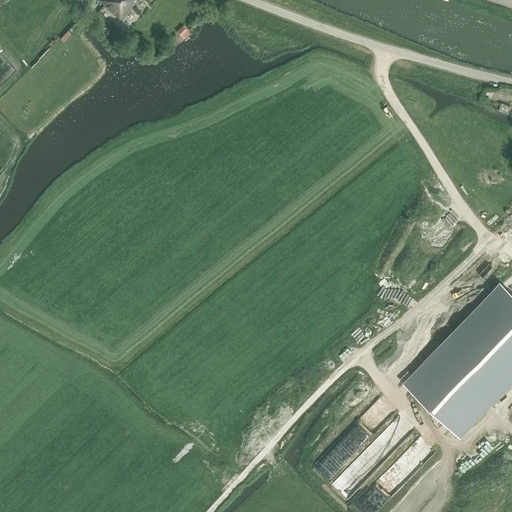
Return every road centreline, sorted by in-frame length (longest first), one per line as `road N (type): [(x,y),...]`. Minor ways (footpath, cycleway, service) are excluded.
road 1 (track): [(212,511),(360,356),(490,241)]
road 2 (unclassified): [(511,84),(246,0)]
road 3 (track): [(511,260),(466,213),(391,96),(385,49)]
